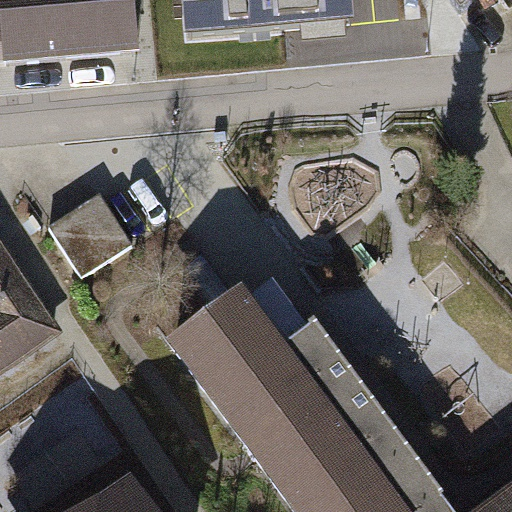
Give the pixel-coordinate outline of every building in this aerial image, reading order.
[(136,0),(1,0),(8,70),(142,58),(136,0)] [(232,74),(230,51),(265,44),(256,0),(183,0),(185,9),(161,10),(166,78),(232,74)] [(511,4),(511,0),(479,0),(489,17),(511,4)] [(136,256),(98,205),(62,232),(100,283),(136,256)] [(0,250),(0,385),(62,345),(0,250)] [(174,351),(294,511),(511,511),(511,502),(498,511),(450,511),(315,328),(279,355),(239,303),(174,351)] [(137,511),(128,498),(107,511),(137,511)]
